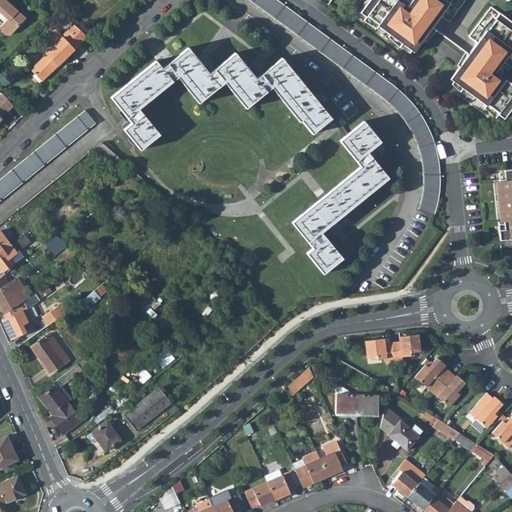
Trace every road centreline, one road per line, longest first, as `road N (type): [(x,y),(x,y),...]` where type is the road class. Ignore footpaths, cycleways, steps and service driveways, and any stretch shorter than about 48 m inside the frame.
road 1 (residential): [(444,308),(317,330),(98,509)]
road 2 (residential): [(158,0),(0,158)]
road 3 (residential): [(451,149),(422,96),(295,0)]
road 4 (residential): [(0,356),(66,502)]
road 5 (residential): [(464,281),(451,149)]
